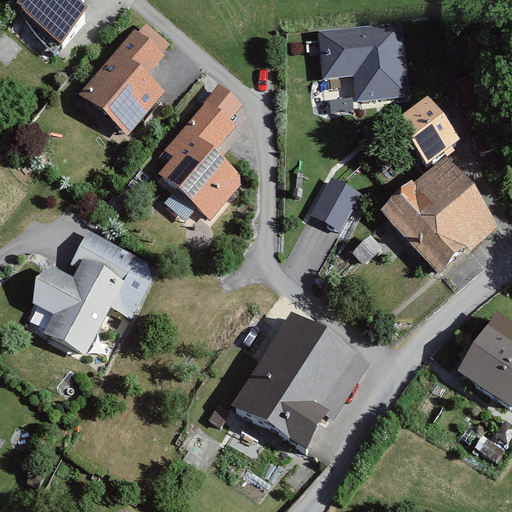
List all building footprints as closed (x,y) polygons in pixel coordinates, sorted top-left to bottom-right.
[(23,0),(5,28),(58,63),(88,18),(59,0),(23,0)] [(408,97),(399,25),(322,34),(327,74),(358,71),(362,102),(408,97)] [(168,55),(133,29),(75,105),(131,147),(166,101),(145,86),(168,55)] [(246,114),(212,89),(165,154),(172,159),(153,185),(214,229),(244,189),(210,164),(246,114)] [(451,147),(425,107),(391,129),(418,169),(451,147)] [(496,234),(440,167),(378,218),(434,285),(496,234)] [(341,232),(359,191),(330,178),(312,218),(341,232)] [(156,271),(79,233),(29,333),(105,371),(156,271)] [(511,420),(511,327),(492,315),(450,382),(511,421),(511,420)] [(299,469),(362,370),(286,322),(223,421),(299,469)]
